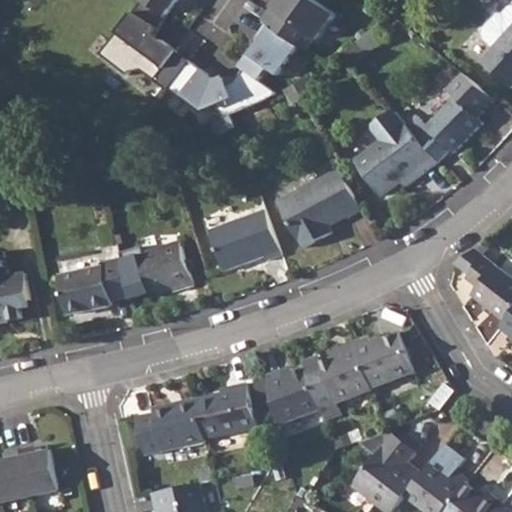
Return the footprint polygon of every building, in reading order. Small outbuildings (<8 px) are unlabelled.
[(337,14),(316,0),(277,0),(263,21),(307,51),(316,38),(319,40),(337,14)] [(511,87),(511,86),(511,0),(498,14),(495,14),(494,13),(478,30),(481,40),(490,49),(481,59),(511,87)] [(376,25),(346,51),(355,61),(385,35),(376,25)] [(279,93),(244,67),(235,81),(228,83),(224,76),(218,80),(191,59),(169,88),(183,99),(187,95),(202,107),(216,105),(225,117),(262,102),(279,93)] [(315,92),(308,78),(295,85),(302,99),(315,92)] [(409,125),(439,162),(451,152),(454,155),(489,125),(484,120),(502,106),(470,79),(458,89),(465,97),(431,125),(422,114),(409,125)] [(294,84),(281,91),(289,106),(302,99),(294,84)] [(425,174),(439,162),(409,125),(406,122),(397,111),(392,111),(375,126),(374,131),(384,142),(358,164),(387,197),(403,183),(420,169),(425,174)] [(232,115),(216,122),(221,135),(236,129),(232,115)] [(100,154),(77,160),(81,174),(102,169),(100,154)] [(362,210),(340,169),(280,203),(299,240),(302,240),(306,247),(333,233),(329,225),(347,215),(348,218),(362,210)] [(0,214),(28,208),(22,180),(0,184),(0,214)] [(281,254),(265,209),(209,231),(223,270),(263,256),(265,260),(281,254)] [(149,295),(174,287),(181,284),(183,288),(197,283),(183,242),(136,258),(149,295)] [(462,260),(462,264),(473,273),(470,278),(481,288),(475,295),(508,322),(511,316),(511,275),(477,249),(470,255),(462,260)] [(8,285),(2,259),(0,258),(0,315),(6,314),(7,318),(19,316),(19,311),(31,308),(25,281),(8,285)] [(104,268),(57,278),(65,317),(112,305),(113,301),(130,297),(122,259),(103,264),(104,268)] [(511,316),(508,322),(503,328),(511,335),(511,316)] [(376,338),(360,343),(376,388),(420,371),(405,334),(379,344),(376,338)] [(349,355),(338,359),(326,364),(324,358),(306,365),(308,369),(322,409),(327,421),(345,414),(342,403),(377,390),(376,388),(360,343),(347,349),(349,355)] [(282,371),(268,375),(278,424),(322,409),(308,369),(294,373),(285,376),(282,371)] [(233,390),(197,399),(205,439),(241,431),(240,418),(254,415),(248,384),(232,387),(233,390)] [(205,439),(197,399),(158,408),(159,412),(139,417),(147,455),(205,442),(205,439)] [(379,503),(371,511),(395,511),(410,494),(426,473),(413,463),(420,454),(397,437),(358,486),(379,503)] [(426,473),(410,494),(431,511),(446,511),(469,483),(472,480),(460,471),(470,458),(451,442),(435,463),(426,473)] [(0,504),(3,503),(33,497),(63,491),(55,452),(41,455),(39,448),(25,451),(9,454),(11,460),(0,462),(0,504)] [(207,511),(201,482),(154,492),(158,508),(163,507),(163,511),(207,511)] [(446,511),(495,511),(503,503),(490,493),(487,497),(469,483),(446,511)] [(511,511),(511,510),(503,503),(495,511),(511,511)]
